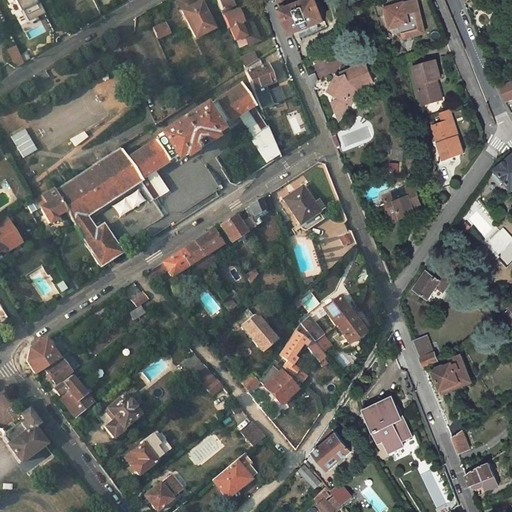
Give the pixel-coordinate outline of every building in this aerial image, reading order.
[(12,0),(25,22),(43,12),(35,0),(12,0)] [(215,0),(220,11),(232,7),(229,0),(215,0)] [(312,0),(289,9),(286,0),(277,0),(292,35),(301,31),(316,25),(325,22),(316,0),(312,0)] [(405,0),(402,0),(382,4),(386,24),(397,22),(399,33),(414,30),(415,35),(424,33),(417,2),(406,4),(405,0)] [(212,29),(198,3),(182,12),(195,38),(212,29)] [(228,29),(229,28),(234,41),(243,37),(247,45),(257,41),(251,25),(241,28),(240,24),(242,24),(237,10),(223,16),(228,29)] [(164,23),(152,29),(157,39),(169,33),(164,23)] [(316,25),(301,31),(303,36),(318,31),(316,25)] [(414,30),(399,33),(400,40),(415,37),(415,35),(414,30)] [(15,48),(7,51),(15,69),(22,64),(15,48)] [(321,76),(350,65),(344,51),(316,62),(321,76)] [(244,69),(257,61),(254,54),(240,60),(244,69)] [(443,77),(437,59),(415,66),(426,103),(443,98),(441,91),(445,90),(443,81),(439,82),(438,78),(442,77),(443,77)] [(261,68),(259,60),(257,61),(244,69),(253,91),(266,86),(273,83),(266,66),(261,68)] [(375,83),(367,63),(342,73),(344,77),(338,79),(337,78),(329,94),(350,105),(358,91),(359,90),(375,83)] [(106,112),(130,102),(116,70),(93,80),(106,112)] [(344,77),(342,73),(341,70),(338,72),(336,76),(337,78),(338,79),(344,77)] [(511,82),(498,88),(504,102),(511,98),(511,82)] [(140,181),(152,201),(159,197),(146,176),(153,171),(173,158),(174,159),(182,155),(184,157),(213,139),(211,136),(218,131),(218,130),(238,117),(245,112),(258,132),(265,128),(239,86),(204,108),(202,107),(159,135),(160,137),(126,159),(140,181)] [(267,91),(266,86),(253,91),(255,96),(267,91)] [(358,91),(350,105),(353,106),(361,92),(358,91)] [(33,114),(46,150),(50,148),(45,135),(55,131),(57,137),(77,129),(69,106),(64,108),(61,103),(33,114)] [(439,124),(448,121),(454,119),(450,109),(436,114),(439,124)] [(238,117),(251,137),(258,132),(245,112),(238,117)] [(477,116),(465,121),(469,130),(481,125),(477,116)] [(452,131),(457,129),(454,119),(448,121),(452,131)] [(442,160),(465,153),(457,129),(452,131),(448,121),(439,124),(432,126),(442,160)] [(24,129),(10,137),(23,158),(37,149),(24,129)] [(85,131),(71,140),(76,146),(89,137),(85,131)] [(93,232),(84,217),(140,181),(126,159),(120,150),(55,192),(64,210),(81,240),(98,266),(111,258),(118,253),(101,227),(93,232)] [(511,157),(498,170),(511,186),(511,157)] [(146,176),(159,197),(166,192),(153,171),(146,176)] [(11,186),(18,199),(26,195),(20,181),(11,186)] [(423,209),(413,183),(383,195),(390,213),(399,209),(402,217),(423,209)] [(53,188),(34,199),(48,225),(56,219),(54,216),(64,210),(55,192),(53,188)] [(284,200),(300,224),(318,213),(322,210),(317,201),(312,204),(302,188),(284,200)] [(264,209),(261,199),(245,210),(248,218),(241,222),(243,226),(246,232),(253,228),(251,224),(256,221),(255,219),(253,215),(264,209)] [(265,213),(264,209),(253,215),(255,219),(265,213)] [(393,221),(402,217),(399,209),(390,213),(393,221)] [(0,225),(2,229),(11,224),(17,220),(13,212),(0,220),(0,225)] [(307,230),(323,220),(318,213),(300,224),(301,227),(307,230)] [(234,217),(240,227),(243,226),(241,222),(238,214),(234,217)] [(240,227),(234,217),(219,226),(224,234),(229,243),(230,243),(242,236),(243,239),(246,238),(240,227)] [(0,250),(2,250),(0,245),(0,240),(4,239),(10,250),(22,244),(11,224),(2,229),(0,225),(0,250)] [(219,245),(211,232),(193,243),(201,257),(219,245)] [(452,236),(447,233),(440,244),(441,245),(444,248),(452,236)] [(229,243),(224,234),(222,236),(232,254),(236,253),(230,243),(229,243)] [(4,254),(10,250),(4,239),(0,240),(0,245),(2,250),(4,254)] [(193,243),(161,264),(166,271),(170,277),(172,276),(185,267),(190,264),(197,274),(207,267),(201,257),(193,243)] [(441,245),(433,255),(441,263),(446,256),(450,260),(453,256),(444,248),(441,245)] [(268,253),(260,264),(262,269),(271,257),(268,253)] [(369,276),(363,263),(356,278),(364,288),(369,276)] [(145,274),(151,280),(166,271),(161,264),(145,274)] [(185,267),(172,276),(174,279),(186,271),(185,267)] [(428,272),(415,289),(428,300),(438,287),(443,291),(451,280),(448,278),(450,274),(441,267),(437,271),(433,276),(428,272)] [(254,271),(245,276),(250,286),(257,276),(254,271)] [(61,293),(68,288),(63,281),(56,286),(61,293)] [(228,299),(234,293),(232,290),(225,297),(228,299)] [(142,293),(131,301),(136,308),(148,300),(142,293)] [(234,293),(228,299),(233,304),(238,297),(234,293)] [(335,327),(351,314),(337,297),(322,309),(335,327)] [(222,305),(230,313),(235,306),(233,304),(228,299),(222,305)] [(299,302),(297,300),(293,304),(295,311),(301,305),(299,302)] [(385,317),(379,303),(369,308),(379,325),(385,317)] [(145,313),(141,306),(129,313),(133,320),(145,313)] [(240,327),(250,339),(264,326),(268,323),(263,317),(259,321),(255,315),(252,317),(247,310),(235,319),(241,326),(240,327)] [(352,315),(351,314),(335,327),(348,343),(363,331),(352,315)] [(324,336),(309,317),(299,325),(314,344),(324,336)] [(299,371),(291,364),(304,345),(311,354),(314,352),(318,349),(314,344),(299,325),(299,324),(277,355),(286,361),(282,367),(293,377),(299,371)] [(250,339),(261,351),(275,339),(264,326),(250,339)] [(427,337),(414,342),(421,359),(434,354),(427,337)] [(58,359),(45,339),(28,349),(25,362),(34,374),(43,368),(58,359)] [(323,355),(318,349),(314,352),(318,358),(323,355)] [(54,384),(77,366),(67,352),(58,359),(43,368),(54,384)] [(421,359),(423,366),(437,361),(435,353),(434,354),(421,359)] [(194,356),(182,365),(191,375),(192,374),(198,381),(208,373),(194,356)] [(464,357),(451,361),(453,365),(454,364),(460,383),(440,390),(441,395),(472,385),(464,357)] [(448,366),(434,370),(440,390),(460,383),(454,364),(453,365),(451,361),(451,359),(446,361),(448,366)] [(274,367),(277,364),(274,360),(261,379),(260,380),(259,382),(280,404),(296,389),(279,371),(278,372),(274,367)] [(293,377),(301,383),(306,377),(299,371),(293,377)] [(198,381),(208,393),(220,384),(216,379),(214,380),(208,373),(198,381)] [(260,380),(254,373),(242,384),(248,391),(259,382),(260,380)] [(56,395),(74,417),(91,403),(86,397),(90,394),(82,384),(78,387),(69,376),(48,392),(52,398),(56,395)] [(56,395),(52,398),(50,400),(68,424),(75,418),(74,417),(56,395)] [(127,402),(122,396),(105,409),(113,419),(103,427),(111,437),(138,415),(132,407),(133,407),(128,401),(127,402)] [(410,434),(390,398),(364,412),(381,442),(386,439),(393,451),(405,444),(402,438),(410,434)] [(230,410),(234,414),(241,409),(237,404),(230,410)] [(5,445),(18,463),(45,443),(39,434),(43,432),(27,410),(25,411),(19,416),(22,419),(2,434),(0,435),(1,437),(0,436),(0,437),(2,440),(5,444),(5,445)] [(240,411),(232,416),(241,430),(249,425),(240,411)] [(264,437),(252,422),(240,432),(252,447),(264,437)] [(330,424),(315,445),(316,447),(313,452),(328,470),(351,451),(330,424)] [(459,455),(471,450),(463,431),(452,438),(459,455)] [(158,446),(151,436),(123,457),(129,465),(133,470),(136,474),(160,457),(154,449),(158,446)] [(168,451),(162,443),(158,446),(154,449),(160,457),(168,451)] [(226,498),(255,473),(248,465),(251,463),(243,454),(211,480),(226,498)] [(251,463),(248,465),(255,473),(257,471),(251,463)] [(318,483),(303,464),(298,470),(313,487),(318,483)] [(467,476),(472,489),(483,483),(488,492),(499,485),(495,476),(488,464),(467,476)] [(180,489),(168,475),(143,495),(155,509),(180,489)] [(349,494),(338,482),(329,490),(340,502),(349,494)] [(310,499),(321,511),(335,511),(342,505),(340,502),(329,490),(325,485),(310,499)]
